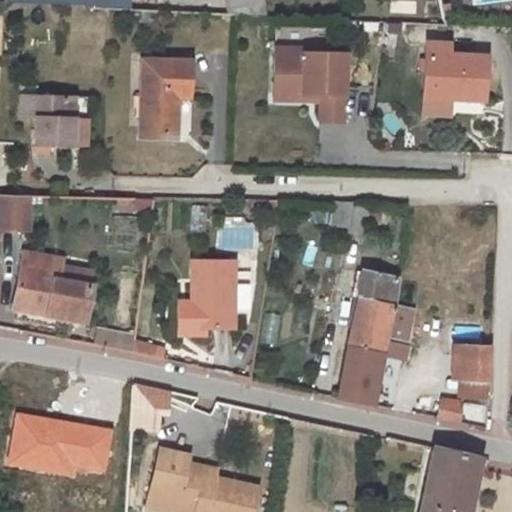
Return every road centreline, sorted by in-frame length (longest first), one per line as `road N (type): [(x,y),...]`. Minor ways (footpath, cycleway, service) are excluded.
road 1 (residential): [(496,446),(509,190),(137,184)]
road 2 (residential): [(496,446),(137,363),(0,341)]
